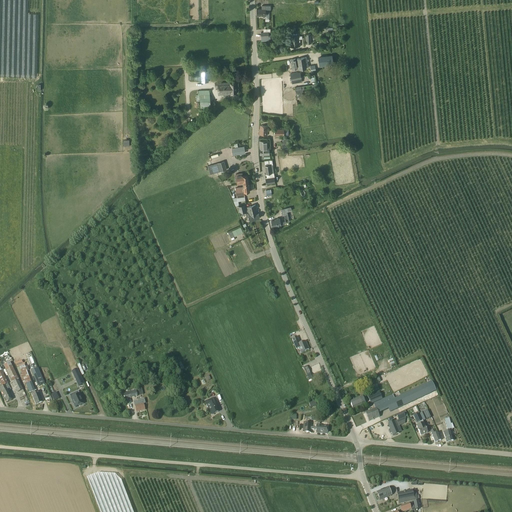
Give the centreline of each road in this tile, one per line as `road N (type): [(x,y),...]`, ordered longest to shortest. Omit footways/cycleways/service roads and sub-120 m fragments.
road 1 (unclassified): [(356,441),(263,217),(251,0)]
road 2 (unclassified): [(362,476),(0,448)]
road 3 (unclassified): [(356,441),(0,409)]
road 4 (unclassified): [(511,455),(356,441)]
